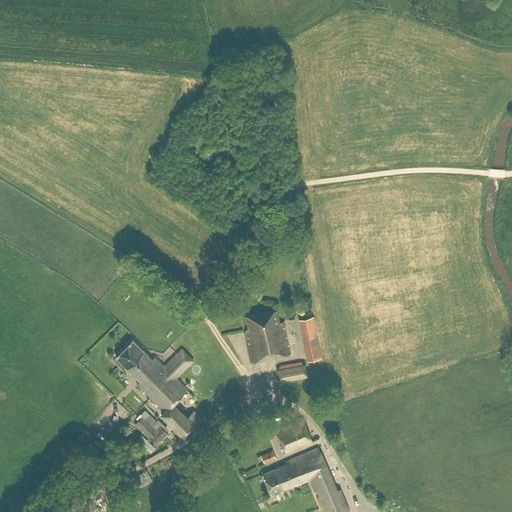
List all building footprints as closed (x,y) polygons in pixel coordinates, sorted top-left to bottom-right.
[(246,331),(244,332),(251,361),(289,352),(282,321),(279,322),(276,309),(245,316),(248,328),(245,329),(246,331)] [(312,315),(301,317),(309,359),(321,357),(312,315)] [(137,383),(164,409),(172,402),(186,388),(174,377),(192,359),(181,348),(164,366),(153,356),(151,358),(131,339),(115,356),(140,380),(137,383)] [(280,365),(278,368),(280,379),(284,382),(302,379),(305,375),(303,363),(300,361),(280,365)] [(186,416),(172,402),(164,409),(160,413),(185,436),(202,418),(193,409),(186,416)] [(140,413),(136,417),(138,419),(134,423),(148,436),(156,444),(167,432),(164,429),(165,427),(156,419),(156,420),(148,413),(144,417),(140,413)] [(277,429),(286,452),(311,441),(301,418),(277,429)] [(290,459),(299,483),(309,479),(321,507),(322,506),(324,511),(348,511),(339,488),(335,490),(318,448),(290,459)] [(271,450),(261,454),(264,462),(274,457),(271,450)] [(299,483),(290,459),(288,459),(289,462),(262,472),(270,492),(293,483),(294,485),(299,483)]
